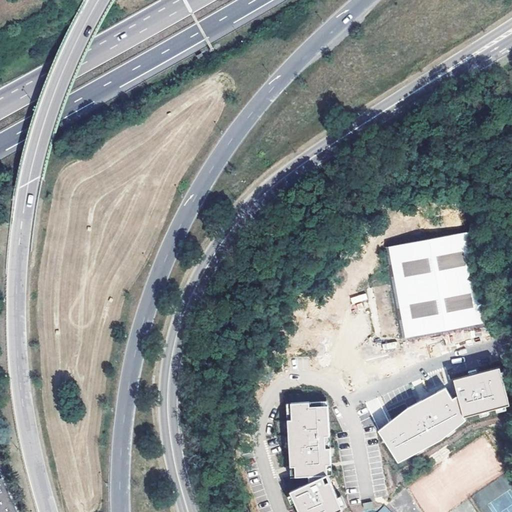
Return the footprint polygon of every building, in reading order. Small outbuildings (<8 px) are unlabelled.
[(475,231),(384,247),(400,338),(491,321),(475,231)] [(352,303),(367,300),(365,294),(351,297),(352,303)] [(452,399),(446,388),(441,389),(377,427),(378,432),(396,463),(402,461),(415,454),(417,453),(465,425),(464,417),(493,410),(496,408),(509,405),(500,368),(475,373),(472,375),(453,379),(456,396),(452,399)] [(329,401),(288,403),(292,477),(333,474),(329,401)] [(302,511),(340,511),(344,511),(328,475),(293,491),(302,511)] [(0,478),(0,511),(16,511),(0,478)]
